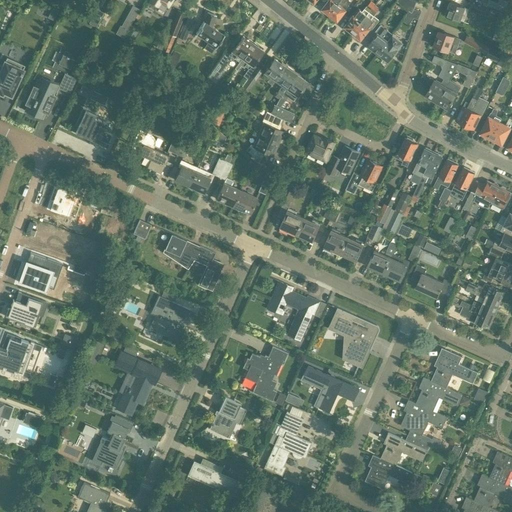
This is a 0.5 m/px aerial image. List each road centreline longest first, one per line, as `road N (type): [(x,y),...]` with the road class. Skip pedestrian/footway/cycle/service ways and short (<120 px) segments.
road 1 (residential): [(135,511),(253,246)]
road 2 (residential): [(379,511),(334,490),(411,318)]
road 3 (residential): [(46,150),(253,246)]
road 4 (residential): [(253,246),(411,318)]
road 5 (residential): [(46,150),(0,277)]
road 6 (residential): [(411,318),(503,357),(511,337)]
